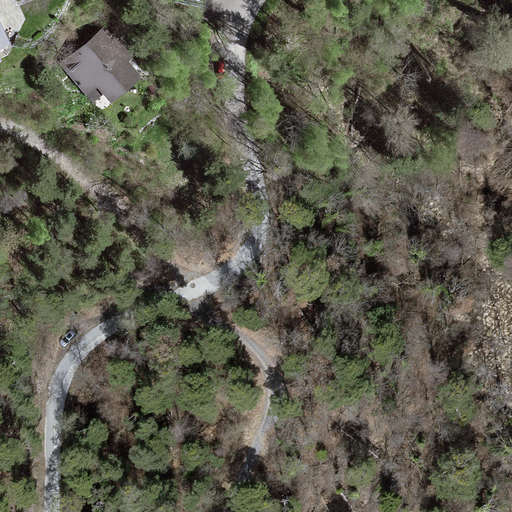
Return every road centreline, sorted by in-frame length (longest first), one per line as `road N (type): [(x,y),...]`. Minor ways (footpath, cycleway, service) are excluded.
road 1 (residential): [(249,0),(237,37),(236,105),(259,191),(257,240),(220,277),(114,325),(66,368),(52,421),(49,511)]
road 2 (track): [(0,123),(135,218),(203,313),(243,338),(271,374),(267,419),(225,511)]
